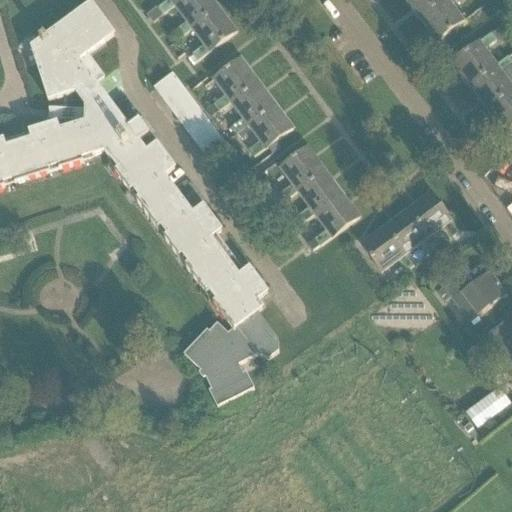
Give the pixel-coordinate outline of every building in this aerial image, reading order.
[(163,18),(175,9),(186,0),(168,0),(169,2),(158,10),(163,18)] [(219,11),(210,0),(186,0),(175,9),(187,25),(175,33),(181,41),(192,32),(219,11)] [(403,0),(419,21),(446,0),(445,0),(403,0)] [(445,0),(446,0),(419,21),(436,44),(464,24),(451,7),(460,0),(445,0)] [(104,80),(88,57),(114,38),(92,7),(46,41),(44,39),(39,42),(40,44),(32,51),(49,104),(75,95),(86,109),(86,112),(75,112),(74,123),(85,123),(85,126),(59,134),(57,126),(29,135),(32,143),(6,151),(2,139),(0,139),(0,191),(5,190),(4,185),(13,182),(15,187),(50,176),(48,171),(58,168),(59,173),(84,165),(82,160),(91,157),(92,159),(104,155),(111,164),(112,163),(118,171),(114,174),(129,194),(133,192),(139,199),(135,202),(157,232),(161,229),(167,237),(163,240),(178,260),(182,257),(188,265),(184,268),(207,298),(210,294),(216,302),(212,305),(233,333),(228,337),(216,327),(208,336),(206,334),(184,358),(207,380),(206,381),(212,393),(209,394),(218,411),(255,392),(246,375),(243,377),(239,368),(258,358),(269,362),(279,355),(278,343),(258,315),(263,311),(257,303),(268,295),(250,271),(239,279),(211,241),(221,233),(204,209),(193,217),(164,179),(175,171),(157,147),(147,155),(139,144),(149,136),(139,123),(129,131),(95,86),(104,80)] [(157,9),(147,16),(154,25),(163,18),(158,10),(157,9)] [(219,11),(192,32),(204,48),(192,57),(198,64),(237,35),(219,11)] [(452,65),(470,89),(497,68),(485,52),(496,44),(505,36),(500,29),(452,65)] [(497,68),(470,89),(487,112),(511,92),(511,88),(502,75),(511,67),(511,64),(508,59),(497,68)] [(220,115),(231,106),(259,85),(241,62),(214,82),(226,98),(214,107),(219,114),(220,115)] [(208,161),(225,148),(173,77),(155,91),(208,161)] [(276,108),(259,85),(231,106),(243,121),(231,130),(237,138),(249,129),(276,108)] [(511,92),(487,112),(504,135),(511,129),(511,92)] [(214,106),(205,112),(211,120),(219,114),(214,107),(214,106)] [(276,108),(249,129),(260,144),(248,153),(254,160),(266,152),(293,131),(276,108)] [(286,203),(298,195),(325,174),(308,151),(280,171),(292,187),(281,196),(286,203)] [(325,174),(298,195),(309,210),(298,219),(303,226),(315,218),(342,197),(325,174)] [(407,213),(428,240),(444,229),(452,240),(460,235),(451,223),(431,196),(407,213)] [(342,197),(315,218),(326,233),(315,242),(321,249),(332,241),(360,220),(342,197)] [(407,213),(385,230),(405,258),(405,257),(421,246),(429,257),(437,252),(428,240),(407,213)] [(414,269),(405,257),(405,258),(385,230),(361,248),(382,275),(398,263),(407,274),(414,269)] [(315,242),(307,248),(312,254),(320,248),(315,242)] [(470,326),(507,298),(490,276),(461,297),(452,284),(438,295),(445,304),(451,300),(470,326)] [(511,329),(508,324),(467,354),(477,367),(493,356),(511,382),(511,329)] [(463,418),(475,435),(508,410),(497,394),(463,418)] [(83,511),(106,511),(99,501),(83,511)]
